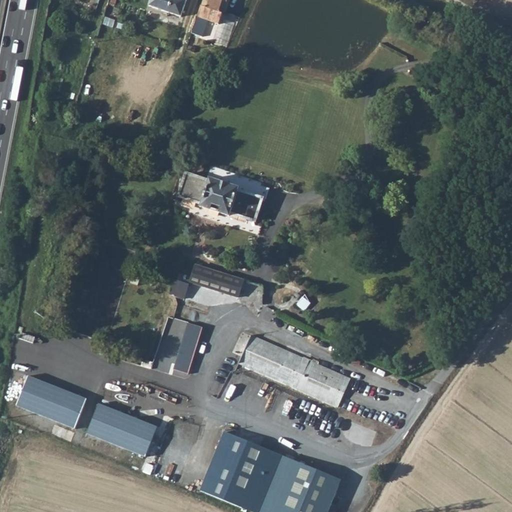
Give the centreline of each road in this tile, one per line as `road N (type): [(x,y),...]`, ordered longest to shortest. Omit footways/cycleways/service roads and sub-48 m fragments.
road 1 (residential): [(511,70),(405,66),(384,78),(364,103),(367,163),(339,188),(287,203),(269,236)]
road 2 (track): [(511,305),(441,399),(378,511)]
road 3 (unclassified): [(426,389),(511,281)]
road 4 (residential): [(511,65),(407,0)]
